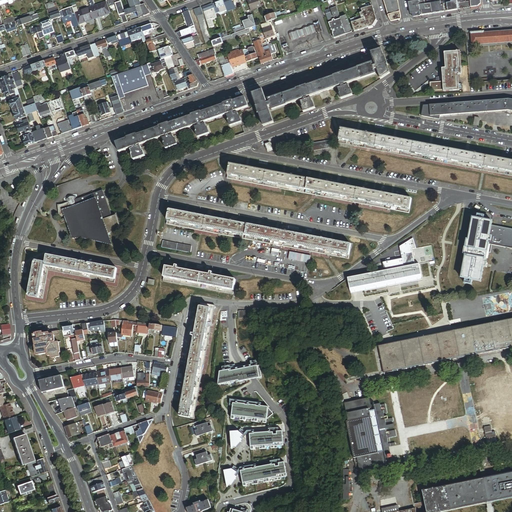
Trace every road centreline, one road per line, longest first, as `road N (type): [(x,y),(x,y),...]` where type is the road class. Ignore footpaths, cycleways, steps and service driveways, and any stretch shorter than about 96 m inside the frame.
road 1 (residential): [(158,196),(394,241)]
road 2 (residential): [(460,192),(230,147)]
road 3 (residential): [(147,251),(336,282)]
road 4 (tertiary): [(389,34),(212,93)]
road 5 (residential): [(184,320),(193,299),(280,306),(336,282)]
road 6 (residential): [(0,72),(159,16)]
road 7 (residential): [(29,374),(120,357),(170,363)]
road 8 (tertiary): [(212,93),(80,142)]
road 9 (residential): [(379,113),(511,141)]
road 10 (residential): [(381,103),(511,93)]
road 11 (residential): [(17,242),(143,265)]
